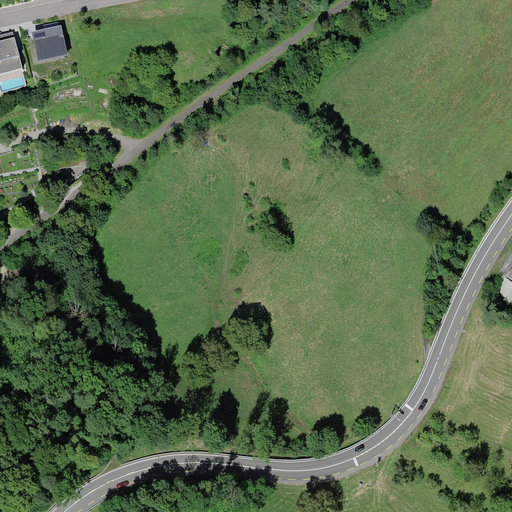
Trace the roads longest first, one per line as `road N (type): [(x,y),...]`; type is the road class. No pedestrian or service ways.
road 1 (secondary): [(64,511),(141,470),(202,462),(305,471),(368,450),(426,390),(474,274),(511,215)]
road 2 (track): [(0,249),(353,0)]
road 3 (track): [(118,478),(184,373),(222,293),(236,190),(212,139),(217,93)]
